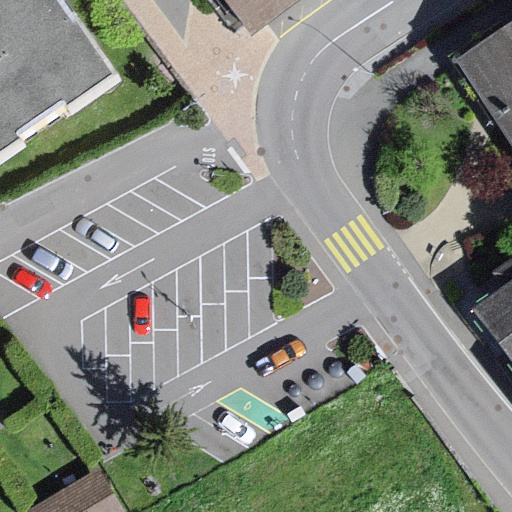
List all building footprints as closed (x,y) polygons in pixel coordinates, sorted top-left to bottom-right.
[(48,0),(0,0),(0,187),(121,102),(48,0)] [(206,0),(236,47),(300,0),(206,0)] [(511,36),(464,69),(511,139),(511,36)] [(511,302),(485,321),(511,358),(511,302)] [(127,511),(101,470),(34,511),(127,511)]
